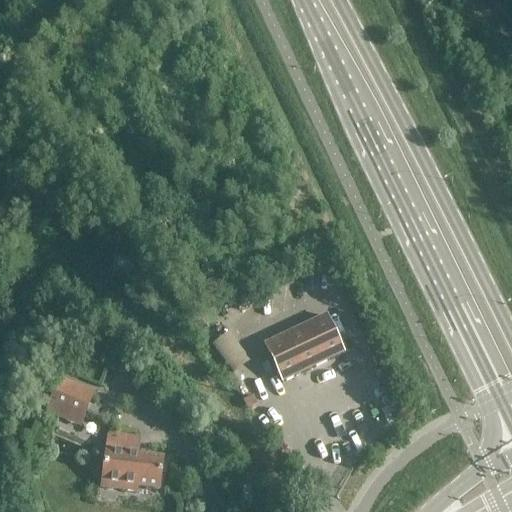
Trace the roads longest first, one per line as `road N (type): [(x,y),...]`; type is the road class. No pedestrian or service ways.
road 1 (primary): [(300,0),(497,400)]
road 2 (primary): [(511,343),(334,0)]
